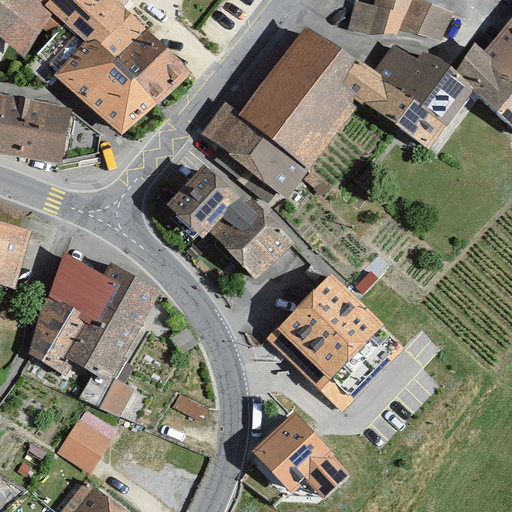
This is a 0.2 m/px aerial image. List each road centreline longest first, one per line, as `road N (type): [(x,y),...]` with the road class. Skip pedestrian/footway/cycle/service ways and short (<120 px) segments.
road 1 (unknown): [(162,154),(348,293)]
road 2 (residential): [(150,167),(289,0)]
road 3 (residential): [(0,385),(19,354),(68,206)]
road 4 (tertiary): [(103,223),(183,286),(220,349)]
road 5 (residential): [(150,167),(75,111),(0,90)]
road 6 (tertiary): [(220,349),(234,390),(235,428),(209,511)]
